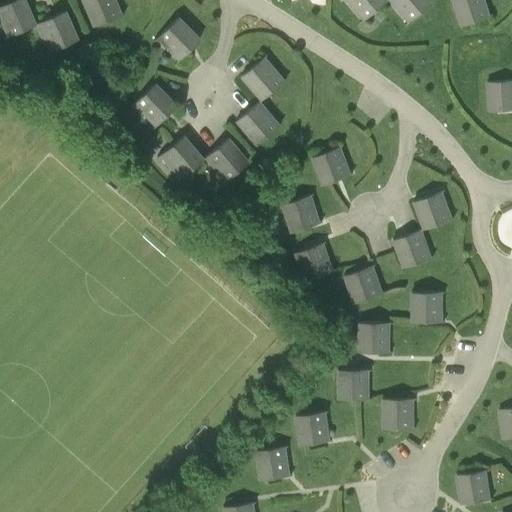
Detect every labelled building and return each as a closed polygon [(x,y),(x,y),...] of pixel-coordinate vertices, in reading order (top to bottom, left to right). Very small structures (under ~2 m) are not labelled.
[(0,5),(13,34),(34,25),(22,0),(11,0),(0,5)] [(116,16),(109,0),(83,0),(94,26),(116,16)] [(385,1),(383,0),(352,0),(367,16),(385,1)] [(429,4),(426,0),(395,0),(411,19),(429,4)] [(452,0),(461,25),(483,17),(477,0),(452,0)] [(76,40),(63,11),(41,21),(54,49),(76,40)] [(159,34),(182,57),(199,40),(176,17),(159,34)] [(280,83),(259,59),(241,75),(262,99),(280,83)] [(511,109),(511,103),(510,80),(486,81),(488,111),(511,109)] [(136,100),(158,122),(175,106),(153,83),(136,100)] [(274,128),(254,104),(236,119),(256,143),(274,128)] [(202,160),(181,135),(163,151),(184,175),(202,160)] [(247,162),(226,138),(208,153),(229,177),(247,162)] [(334,147),(311,156),(322,184),(344,176),(334,147)] [(435,192),(413,200),(423,228),(446,220),(435,192)] [(304,196),(281,203),(291,232),(314,224),(304,196)] [(392,239),(403,267),(425,258),(415,230),(392,239)] [(317,244),(294,252),(304,280),(327,272),(317,244)] [(366,266),(343,274),(353,302),(376,294),(366,266)] [(435,291),(411,291),(411,321),(435,321),(435,291)] [(383,322),(359,321),(358,351),(382,351),(383,322)] [(362,369),(338,369),(338,399),(362,399),(362,369)] [(407,398),(382,398),(383,428),(407,427),(407,398)] [(503,438),(511,436),(511,406),(499,409),(503,438)] [(319,411),(295,414),(299,444),(323,441),(319,411)] [(279,446),(255,449),(259,479),(283,476),(279,446)] [(484,499),(479,470),(455,473),(460,503),(484,499)] [(247,511),(246,502),(223,505),(223,511),(247,511)]
